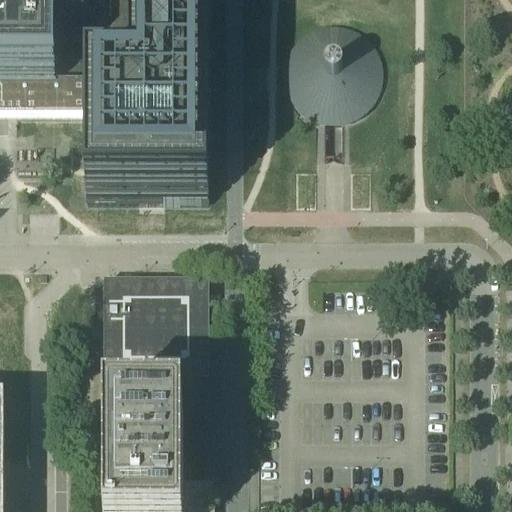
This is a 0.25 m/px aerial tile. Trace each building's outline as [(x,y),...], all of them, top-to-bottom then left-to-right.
[(0,0),(0,120),(1,121),(2,121),(4,120),(5,120),(6,119),(7,118),(8,116),(9,115),(9,113),(16,113),(27,113),(28,113),(29,112),(30,112),(32,109),(33,109),(34,108),(35,108),(36,109),(40,112),(42,112),(43,112),(45,112),(48,112),(50,112),(52,112),(54,112),(55,113),(56,114),(57,115),(59,115),(60,114),(61,114),(62,113),(62,112),(63,110),(63,109),(64,109),(65,108),(67,108),(68,108),(69,109),(70,109),(70,111),(71,113),(72,114),(73,115),(74,116),(75,116),(77,115),(79,115),(81,114),(83,113),(90,113),(90,85),(56,85),(55,0),(0,0)] [(90,85),(90,113),(90,210),(208,210),(207,0),(99,0),(99,85),(90,85)] [(321,125),(325,126),(329,127),(332,127),(336,127),(340,126),(344,125),(347,124),(351,123),(355,121),(358,119),(361,117),(364,115),(367,112),(369,109),(371,106),(373,103),(375,99),(377,96),(378,92),(378,88),(379,85),(379,81),(379,77),(379,73),(378,69),(377,66),(375,62),(374,59),(372,55),(369,52),(366,48),(363,46),(360,43),(357,41),(353,39),(350,38),(346,37),(342,36),(339,35),(335,35),(331,35),(327,35),(323,36),(320,37),(316,38),(313,39),(309,41),(306,43),(303,46),(300,48),(298,51),(295,54),(293,58),(291,61),(290,64),(289,68),(288,72),(287,76),(287,79),(287,83),(287,87),(288,91),(289,95),(290,98),(292,102),(294,105),(296,108),(298,111),(301,114),(304,116),(307,119),(310,121),(314,123),(317,124),(321,125)] [(23,157),(35,171),(49,159),(36,145),(23,157)] [(130,417),(130,392),(130,387),(183,387),(208,387),(208,289),(104,289),(104,297),(98,297),(98,321),(104,321),(103,387),(110,387),(111,417),(104,417),(103,511),(188,511),(195,510),(194,505),(195,504),(196,504),(196,503),(197,502),(197,500),(197,499),(196,498),(195,497),(194,497),(193,497),(192,497),(189,488),(183,488),(183,417),(130,417)] [(13,300),(0,299),(0,410),(12,410),(13,300)] [(198,497),(215,495),(214,486),(196,489),(198,497)]
